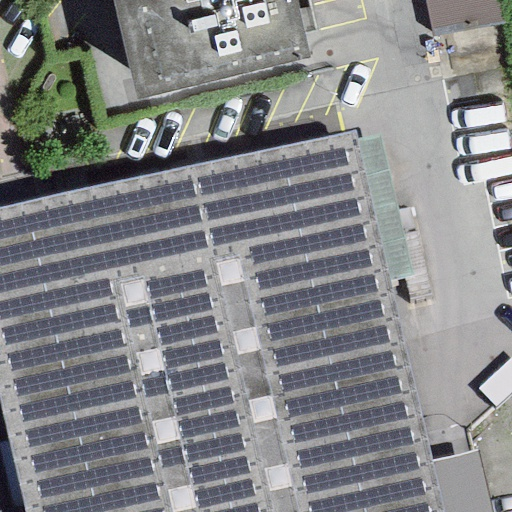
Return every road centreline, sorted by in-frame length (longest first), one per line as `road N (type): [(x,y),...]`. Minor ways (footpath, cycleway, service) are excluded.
road 1 (unknown): [(19,198),(414,103)]
road 2 (unknown): [(414,103),(466,315),(487,348),(511,355)]
